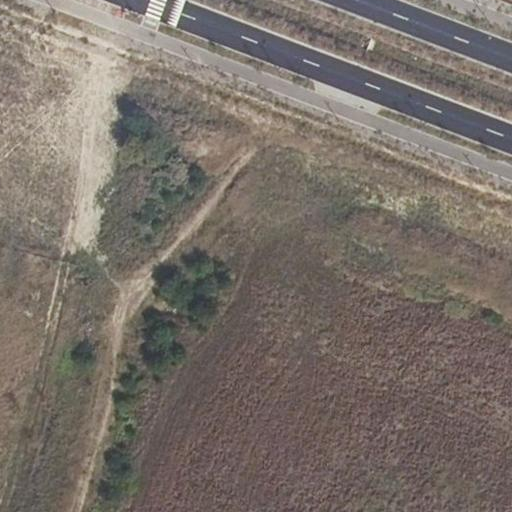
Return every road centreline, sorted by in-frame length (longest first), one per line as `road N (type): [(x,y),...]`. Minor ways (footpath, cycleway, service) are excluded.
road 1 (unclassified): [(145,0),(511,139)]
road 2 (track): [(159,136),(134,310),(63,511)]
road 3 (unclassified): [(511,56),(362,0)]
